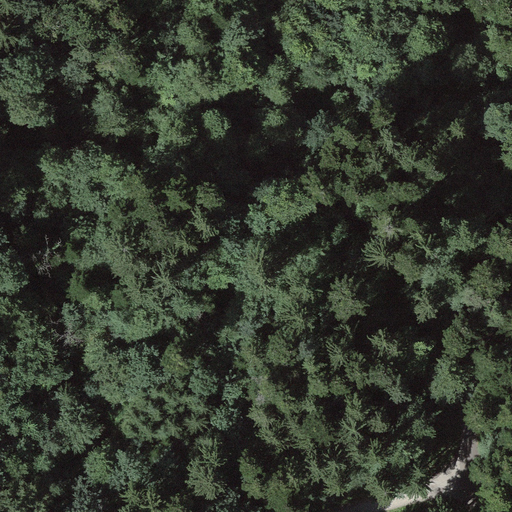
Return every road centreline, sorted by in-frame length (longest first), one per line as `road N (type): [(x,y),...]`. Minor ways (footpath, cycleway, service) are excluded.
road 1 (residential): [(511,303),(485,317),(468,378),(478,511)]
road 2 (track): [(360,511),(471,462)]
